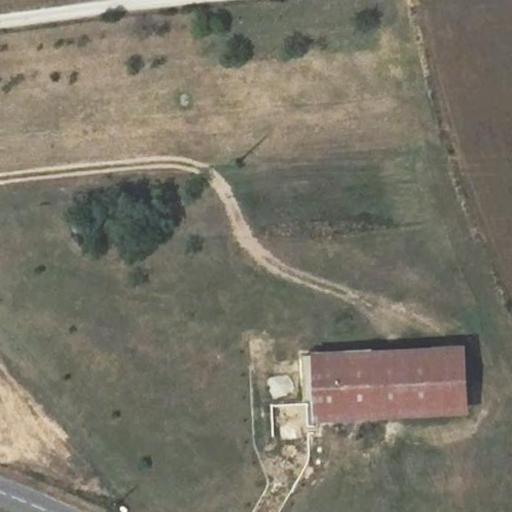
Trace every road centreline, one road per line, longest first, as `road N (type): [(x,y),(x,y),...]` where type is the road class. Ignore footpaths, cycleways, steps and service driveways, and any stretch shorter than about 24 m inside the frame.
road 1 (track): [(0,179),(185,163),(216,180),(251,246),(270,262),(410,314),(437,332)]
road 2 (unclassified): [(154,0),(0,19)]
